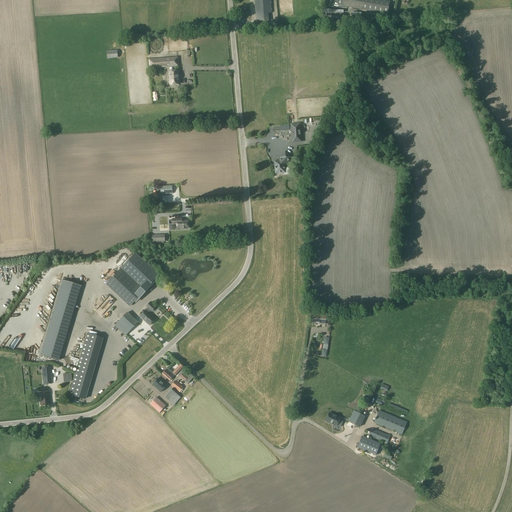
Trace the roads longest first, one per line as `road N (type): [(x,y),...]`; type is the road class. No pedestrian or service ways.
road 1 (unclassified): [(169,345),(238,280),(250,253),(230,0)]
road 2 (unclassified): [(169,345),(281,452),(290,450),(312,328)]
road 3 (unclassified): [(0,425),(93,413),(169,345)]
